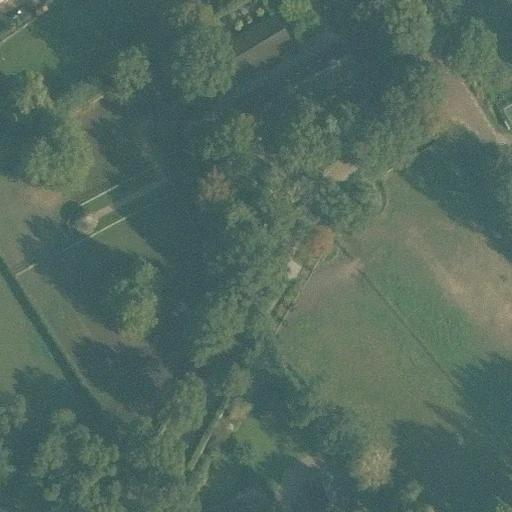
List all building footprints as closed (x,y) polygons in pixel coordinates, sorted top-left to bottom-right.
[(184,39),(210,25),(202,11),(176,25),(184,39)] [(255,31),(204,60),(215,77),(225,94),(283,58),(291,53),(285,43),(272,21),(255,31)] [(254,145),(360,82),(340,49),(235,112),(254,145)] [(161,100),(153,83),(141,89),(150,106),(161,100)] [(210,183),(218,192),(234,178),(245,169),(237,160),(210,183)] [(267,187),(239,211),(238,210),(234,213),(250,232),(282,204),(267,187)] [(356,199),(355,201),(355,203),(355,205),(356,208),(358,209),(360,210),(363,211),(365,210),(368,209),(369,207),(370,205),(371,203),(370,200),(369,198),(367,196),(365,195),(362,195),(359,195),(357,197),(356,199)] [(342,511),(331,482),(317,488),(316,485),(302,490),(310,511),(342,511)]
